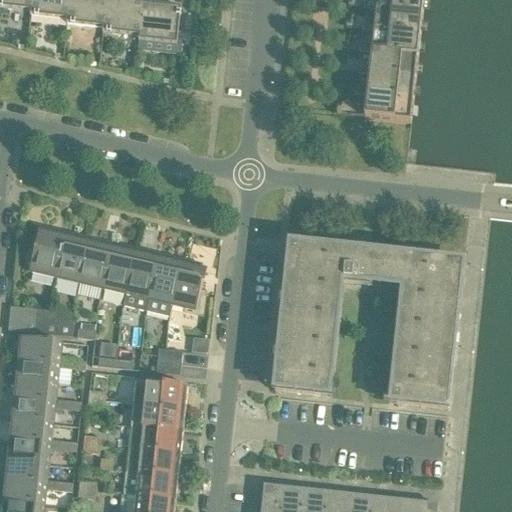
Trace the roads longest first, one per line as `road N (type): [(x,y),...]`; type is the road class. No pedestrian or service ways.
road 1 (residential): [(511,206),(247,175)]
road 2 (residential): [(224,426),(247,175)]
road 3 (residential): [(247,175),(8,123)]
road 4 (residential): [(263,0),(247,175)]
